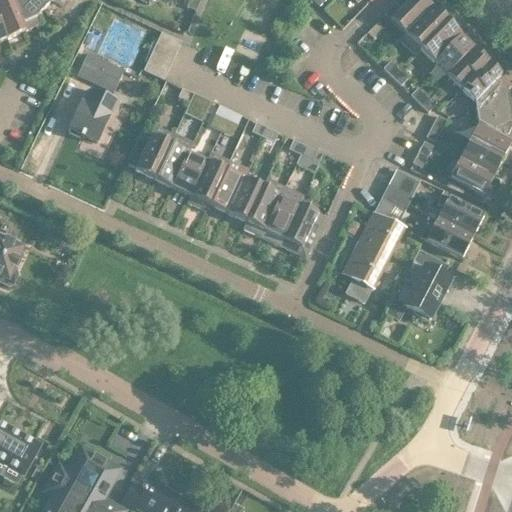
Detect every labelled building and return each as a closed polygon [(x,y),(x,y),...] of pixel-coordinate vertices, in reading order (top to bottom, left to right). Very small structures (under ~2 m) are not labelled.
[(9,0),(2,0),(0,1),(0,34),(3,42),(23,33),(9,0)] [(37,27),(34,19),(41,12),(29,0),(9,0),(23,33),(37,27)] [(57,7),(59,0),(29,0),(41,12),(49,4),(57,7)] [(194,13),(198,2),(193,0),(188,0),(185,9),(194,13)] [(324,2),(322,0),(308,0),(317,9),(324,2)] [(396,41),(397,42),(403,37),(430,9),(420,0),(409,0),(399,11),(393,5),(382,16),(402,35),(396,41)] [(430,9),(403,37),(397,42),(410,54),(415,49),(418,51),(444,24),(430,9)] [(371,42),(386,27),(380,21),(365,36),(371,42)] [(418,51),(432,65),(459,38),(444,24),(418,51)] [(154,46),(174,55),(179,44),(159,35),(154,46)] [(362,51),(371,42),(365,36),(356,45),(362,51)] [(472,50),(459,38),(432,65),(445,78),(472,50)] [(149,57),(169,66),(174,55),(154,46),(149,57)] [(445,78),(460,92),(486,65),(472,50),(445,78)] [(111,95),(121,72),(85,56),(75,78),(111,95)] [(161,82),(169,66),(149,57),(141,73),(161,82)] [(381,71),(390,79),(397,72),(388,64),(381,71)] [(499,77),(486,65),(460,92),(472,104),(472,105),(499,77)] [(405,81),(397,72),(390,79),(398,88),(405,81)] [(472,105),(474,115),(507,110),(504,93),(510,88),(499,77),(472,105)] [(176,100),(187,106),(191,96),(180,91),(176,100)] [(417,106),(424,99),(415,91),(408,98),(417,106)] [(79,106),(65,135),(80,142),(82,139),(95,145),(114,104),(90,93),(83,108),(79,106)] [(191,96),(187,106),(198,111),(202,101),(191,96)] [(433,108),(424,99),(417,106),(426,115),(433,108)] [(213,118),(224,123),(228,113),(217,108),(213,118)] [(511,128),(510,127),(507,110),(474,115),(476,126),(510,144),(511,139),(511,128)] [(228,113),(224,123),(235,128),(240,119),(228,113)] [(435,118),(430,129),(438,134),(444,123),(435,118)] [(250,135),(261,140),(265,131),(254,125),(250,135)] [(476,127),(467,144),(500,162),(510,144),(476,126),(476,127)] [(433,144),(438,134),(430,129),(424,140),(433,144)] [(265,131),(261,140),(272,145),(276,136),(265,131)] [(152,182),(170,190),(186,156),(191,146),(172,137),(168,147),(152,182)] [(132,173),(152,182),(168,147),(148,138),(141,154),(134,151),(126,168),(133,171),(132,173)] [(287,152),(298,157),(302,148),(291,143),(287,152)] [(422,144),(416,155),(425,159),(430,149),(422,144)] [(467,144),(465,147),(457,162),(491,180),(500,162),(467,144)] [(313,153),(302,148),(298,157),(309,162),(313,153)] [(205,164),(189,199),(185,206),(204,215),(207,207),(223,173),(227,164),(209,155),(205,164)] [(416,155),(411,166),(419,170),(425,159),(416,155)] [(170,190),(189,199),(205,164),(186,156),(170,190)] [(451,160),(448,165),(454,169),(457,163),(451,160)] [(457,162),(457,163),(454,169),(447,181),(481,199),(491,180),(457,162)] [(227,164),(223,173),(207,207),(226,216),(242,181),(246,172),(227,164)] [(394,173),(386,187),(410,199),(418,185),(394,173)] [(260,190),(242,181),(226,216),(244,225),(260,190)] [(241,232),(259,240),(283,189),(265,181),(260,190),(244,225),(241,232)] [(379,202),(402,214),(410,199),(386,187),(379,202)] [(259,240),(278,249),(297,207),(302,198),(283,189),(259,240)] [(441,210),(435,222),(471,240),(482,219),(439,197),(434,206),(441,210)] [(371,292),(402,232),(395,229),(398,224),(402,214),(379,202),(371,216),(353,252),(362,257),(349,281),(342,295),(362,306),(369,291),(371,292)] [(323,219),(297,207),(278,249),(303,261),(323,219)] [(422,230),(417,240),(459,262),(471,240),(435,222),(429,233),(422,230)] [(350,223),(345,234),(351,238),(357,227),(350,223)] [(0,282),(9,286),(24,252),(1,241),(0,242),(0,282)] [(426,326),(436,307),(442,294),(443,295),(449,283),(436,276),(441,266),(416,253),(401,281),(413,287),(402,309),(412,314),(410,317),(426,326)] [(21,432),(9,425),(6,429),(0,425),(0,465),(19,477),(37,447),(19,437),(21,432)] [(122,472),(79,448),(67,471),(57,466),(41,495),(50,500),(43,511),(122,511),(105,502),(122,472)] [(132,483),(119,507),(128,511),(132,511),(134,509),(138,511),(196,511),(197,510),(148,482),(144,490),(132,483)]
